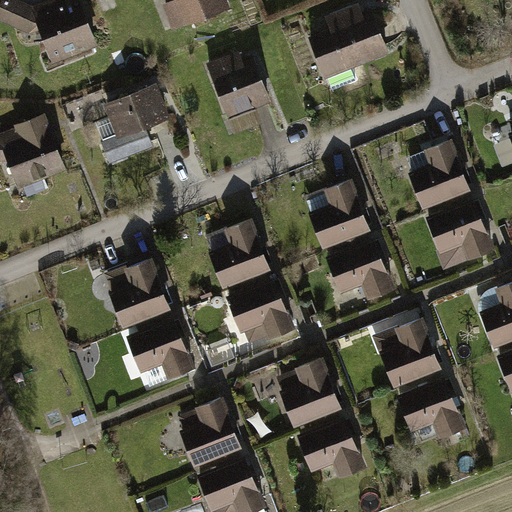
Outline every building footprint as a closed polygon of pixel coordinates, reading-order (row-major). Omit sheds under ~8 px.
[(54,0),(34,8),(35,10),(11,0),(3,0),(0,9),(0,15),(32,29),(41,26),(53,57),(95,40),(79,0),(75,0),(65,4),(63,0),(54,0)] [(223,0),(178,0),(178,1),(186,20),(226,5),(223,0)] [(186,20),(178,1),(167,5),(175,25),(186,20)] [(334,30),(312,38),(327,75),(330,73),(335,88),(357,79),(351,65),(388,51),(372,11),(358,16),(354,7),(329,17),(334,30)] [(236,53),(210,64),(229,113),(231,112),(237,127),(259,118),(253,103),(269,97),(252,57),(239,62),(236,53)] [(155,85),(108,103),(113,116),(120,133),(104,139),(102,140),(110,161),(154,144),(146,123),(167,115),(155,85)] [(0,157),(10,158),(19,183),(64,165),(43,114),(18,124),(23,137),(6,144),(3,138),(0,138),(0,157)] [(120,133),(113,116),(97,122),(104,139),(120,133)] [(445,195),(448,202),(469,194),(466,187),(468,186),(450,140),(429,148),(435,165),(412,174),(424,204),(445,195)] [(350,179),(329,188),(329,189),(335,204),(312,213),(324,244),(337,239),(363,228),(369,226),(350,179)] [(306,198),(312,213),(335,204),(329,189),(306,198)] [(472,201),(469,194),(448,202),(451,210),(430,218),(442,248),(464,239),(471,255),(492,247),(474,200),(472,201)] [(242,276),(245,283),(266,275),(263,267),(269,265),(250,219),(229,227),(235,244),(212,253),(224,283),(242,276)] [(340,245),(366,235),(363,228),(337,239),(340,245)] [(343,252),(369,242),(366,235),(340,245),(343,252)] [(343,252),(330,257),(342,287),(365,278),(371,295),(392,286),(374,240),(369,242),(343,252)] [(138,318),(140,324),(166,314),(163,307),(169,305),(150,259),(129,267),(135,283),(112,292),(125,323),(138,318)] [(269,282),(266,275),(245,283),(248,290),(230,297),(242,327),(246,326),(265,318),(270,332),(271,334),(292,326),(274,280),(269,282)] [(511,281),(500,287),(506,303),(483,312),(495,342),(511,335),(511,281)] [(169,321),(166,314),(140,324),(143,332),(130,337),(142,367),(143,366),(165,358),(171,373),(171,374),(193,366),(174,319),(169,321)] [(251,339),(270,332),(265,318),(246,326),(251,339)] [(421,318),(377,336),(395,382),(426,370),(434,367),(440,364),(421,318)] [(511,351),(501,356),(511,384),(511,351)] [(315,414),(318,421),(337,413),(334,406),(340,404),(322,357),(300,366),(301,369),(306,382),(285,391),(284,391),(296,422),(315,414)] [(165,358),(143,366),(150,382),(171,373),(165,358)] [(429,376),(437,374),(434,367),(426,370),(429,376)] [(306,382),(301,369),(279,377),(285,391),(306,382)] [(432,384),(440,381),(437,374),(429,376),(432,384)] [(463,425),(445,379),(440,381),(432,384),(401,396),(413,426),(436,417),(442,433),(463,425)] [(214,454),(217,461),(237,452),(234,446),(240,444),(221,397),(200,406),(201,408),(206,422),(187,429),(183,431),(195,461),(214,454)] [(206,422),(201,408),(182,416),(187,429),(206,422)] [(340,420),(337,413),(318,421),(321,428),(301,435),(313,466),(336,457),(342,473),(364,465),(345,418),(340,420)] [(240,460),(237,452),(217,461),(220,468),(201,475),(213,505),(218,503),(236,496),(242,511),(243,511),(264,504),(245,458),(240,460)] [(221,511),(237,511),(242,511),(236,496),(218,503),(221,511)]
